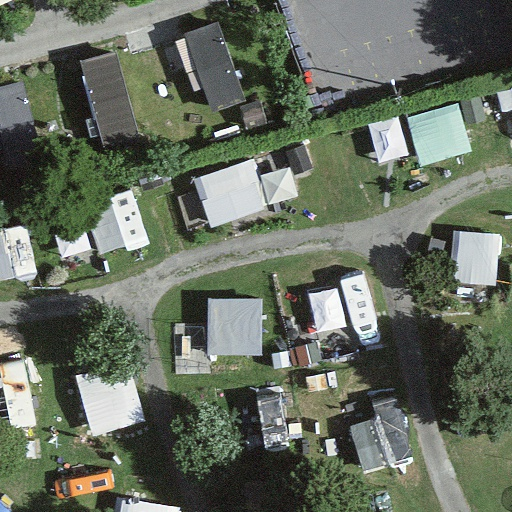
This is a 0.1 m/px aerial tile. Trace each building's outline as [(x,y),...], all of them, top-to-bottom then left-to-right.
[(220,16),(185,30),(214,103),(249,90),(220,16)] [(120,60),(87,69),(110,151),(143,142),(120,60)] [(27,89),(0,96),(0,112),(16,175),(47,167),(27,89)] [(461,102),(414,113),(424,157),(471,146),(461,102)] [(198,171),(211,223),(271,207),(257,155),(198,171)] [(90,199),(102,251),(150,240),(138,188),(90,199)] [(0,224),(0,279),(39,273),(30,219),(0,224)] [(454,276),(499,279),(502,229),(456,227),(454,276)] [(266,356),(266,293),(208,294),(208,321),(180,322),(180,357),(266,356)] [(135,363),(79,374),(91,431),(147,420),(135,363)] [(353,415),(367,469),(417,456),(403,402),(353,415)] [(301,511),(302,479),(248,479),(248,511),(301,511)] [(117,500),(117,511),(176,511),(176,497),(117,500)]
